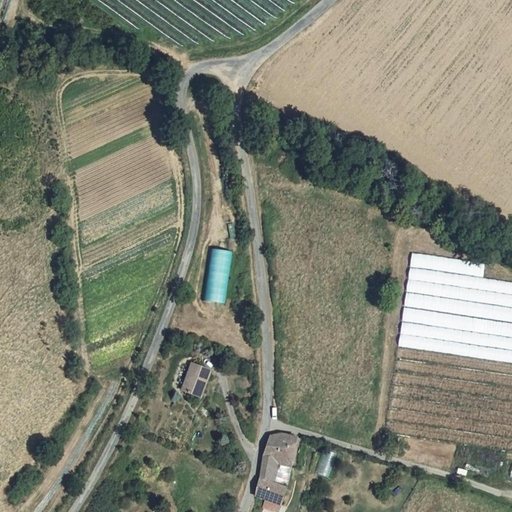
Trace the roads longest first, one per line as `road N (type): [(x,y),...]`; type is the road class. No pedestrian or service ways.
road 1 (unclassified): [(74,511),(132,404),(196,220),(183,83),(194,70),(247,67)]
road 2 (unclassified): [(247,67),(238,94),(266,301),(267,421),(243,511)]
road 3 (track): [(267,421),(511,500)]
